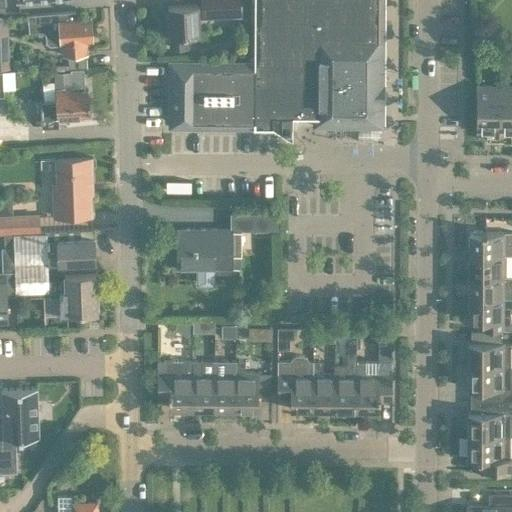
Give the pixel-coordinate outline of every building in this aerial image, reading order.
[(381,122),(381,84),(382,57),(383,57),(383,0),(252,0),(253,2),(252,60),(168,60),(168,124),(252,125),(271,125),(271,113),(312,113),(312,122),(381,122)] [(200,0),(200,2),(200,16),(240,13),(238,0),(200,0)] [(168,32),(168,45),(186,44),(185,31),(198,30),(196,2),(166,3),(168,32)] [(48,42),(61,42),(62,52),(85,50),(84,37),(90,37),(88,16),(74,17),(73,9),(26,12),(27,30),(41,29),(44,31),(45,39),(48,42)] [(0,64),(8,65),(7,12),(0,12),(0,64)] [(67,66),(85,65),(85,56),(66,57),(67,66)] [(41,98),(38,98),(40,124),(57,123),(56,113),(88,111),(86,86),(83,87),(81,66),(69,67),(70,70),(52,71),(53,80),(53,86),(54,97),(41,98)] [(0,68),(0,92),(2,93),(2,85),(11,84),(11,69),(0,68)] [(511,83),(475,83),(474,126),(474,130),(484,130),(484,138),(509,138),(510,130),(511,130),(511,83)] [(55,156),(56,180),(51,180),(53,213),(89,212),(88,190),(86,190),(86,179),(90,179),(89,155),(55,156)] [(0,199),(0,231),(39,230),(37,211),(11,212),(10,198),(0,199)] [(212,264),(230,264),(239,264),(239,250),(239,227),(275,227),(275,210),(229,210),(229,226),(175,226),(175,264),(195,264),(195,268),(195,276),(199,280),(208,280),(212,276),(212,268),(212,264)] [(467,252),(511,252),(511,229),(484,229),(484,228),(471,228),(471,229),(467,229),(467,252)] [(1,232),(2,244),(12,243),(11,232),(1,232)] [(92,235),(45,237),(46,261),(93,260),(92,235)] [(511,252),(467,252),(467,273),(503,274),(503,261),(511,261),(511,252)] [(13,268),(0,268),(0,313),(6,313),(5,292),(13,292),(13,268)] [(63,272),(63,287),(58,287),(59,311),(95,310),(94,271),(63,272)] [(511,285),(503,286),(503,274),(467,273),(467,295),(511,295),(511,285)] [(273,303),(260,295),(255,305),(267,312),(273,303)] [(511,295),(467,295),(467,317),(481,318),(481,327),(509,327),(509,310),(511,309),(511,295)] [(234,323),(220,323),(220,335),(234,335),(234,323)] [(270,324),(247,324),(247,337),(270,337),(270,324)] [(333,325),(311,325),(311,339),(333,339),(333,325)] [(467,363),(509,363),(509,341),(499,340),(499,328),(474,328),(474,340),(467,340),(467,363)] [(354,406),(354,359),(354,337),(351,337),(347,340),(347,359),(345,359),(345,363),(333,363),(333,370),(332,406),(354,406)] [(311,406),(311,358),(307,358),(306,356),(302,353),(294,353),(291,356),(289,358),(275,358),(275,394),(288,394),(288,406),(311,406)] [(168,405),(190,405),(190,358),(157,358),(157,396),(168,396),(168,405)] [(212,358),(190,358),(190,405),(212,406),(212,358)] [(212,406),(233,406),(234,358),(212,358),(212,406)] [(234,358),(233,406),(256,406),(256,394),(269,394),(269,370),(256,370),(243,370),(243,358),(234,358)] [(311,406),(332,406),(333,370),(321,370),(321,359),(311,358),(311,406)] [(354,359),(354,406),(377,406),(377,403),(378,403),(378,394),(390,395),(389,359),(354,359)] [(509,363),(467,363),(467,385),(474,385),(474,397),(499,398),(511,397),(511,385),(508,386),(508,383),(509,363)] [(0,416),(0,421),(0,420),(0,468),(13,468),(12,435),(36,434),(34,384),(0,385),(0,416)] [(466,432),(508,433),(508,411),(511,410),(511,397),(499,398),(474,397),(474,410),(466,410),(466,432)] [(511,454),(508,455),(508,433),(466,432),(466,455),(474,455),(474,467),(511,467),(511,454)] [(465,511),(511,511),(511,490),(493,490),(493,503),(466,503),(465,511)] [(95,511),(95,499),(70,499),(70,493),(56,494),(56,511),(95,511)]
